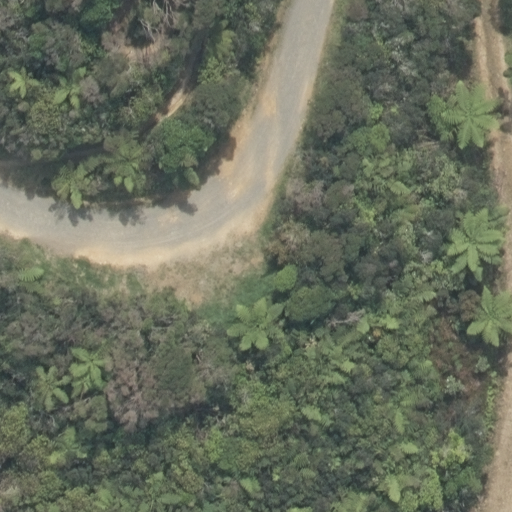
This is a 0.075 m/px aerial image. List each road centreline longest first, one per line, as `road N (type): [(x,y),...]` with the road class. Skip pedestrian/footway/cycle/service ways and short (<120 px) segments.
road 1 (track): [(492,0),(511,261),(508,511)]
road 2 (track): [(0,194),(73,227),(185,228),(247,185),(306,0)]
